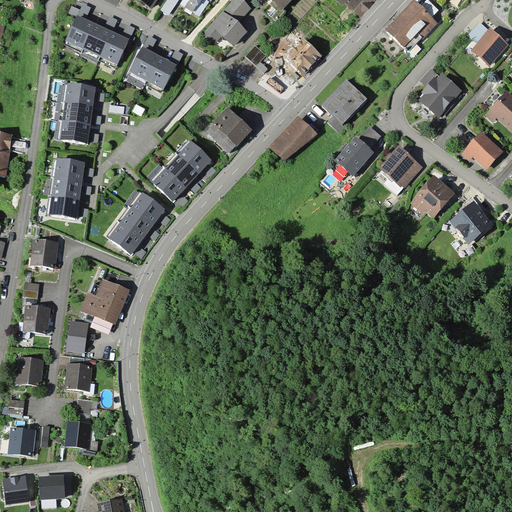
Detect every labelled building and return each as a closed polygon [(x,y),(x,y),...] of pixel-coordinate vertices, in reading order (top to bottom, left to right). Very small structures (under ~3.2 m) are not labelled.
[(158,0),(130,0),(149,13),(158,0)] [(203,0),(180,0),(196,10),(203,0)] [(250,11),(238,0),(234,0),(200,38),(211,49),(219,40),(231,51),(246,35),(236,26),(250,11)] [(293,0),(266,0),(265,2),(280,15),(293,0)] [(336,0),(343,6),(345,4),(360,17),(375,0),(336,0)] [(437,27),(413,3),(383,34),(403,53),(418,37),(423,41),(437,27)] [(86,25),(79,21),(69,42),(117,64),(126,43),(118,40),(102,32),(86,25)] [(301,67),(335,31),(325,21),(290,57),(301,67)] [(469,37),(477,44),(488,31),(479,24),(469,37)] [(508,45),(489,29),(488,31),(477,44),(470,51),(489,67),(508,45)] [(266,58),(255,49),(245,61),(256,70),(266,58)] [(152,56),(144,51),(133,71),(163,88),(174,67),(167,63),(152,56)] [(462,95),(440,77),(418,103),(440,121),(462,95)] [(368,104),(345,82),(321,107),(343,129),(368,104)] [(93,89),(70,85),(62,137),(86,140),(87,134),(89,115),(91,100),(93,89)] [(488,112),(511,134),(511,133),(511,99),(505,93),(488,112)] [(250,130),(229,112),(209,134),(229,153),(250,130)] [(320,136),(297,120),(268,150),(284,165),(320,136)] [(369,128),(358,141),(370,151),(381,139),(369,128)] [(12,134),(0,132),(0,175),(6,176),(10,150),(12,134)] [(503,154),(481,133),(465,151),(487,171),(503,154)] [(372,156),(353,139),(332,162),(351,179),(372,156)] [(211,159),(192,142),(154,183),(173,200),(178,194),(190,181),(202,169),(211,159)] [(421,168),(398,148),(378,170),(402,190),(421,168)] [(83,164),(59,161),(52,212),(75,216),(77,208),(79,189),(82,172),(83,164)] [(454,195),(433,177),(412,203),(433,221),(454,195)] [(165,208),(144,192),(109,239),(130,254),(136,247),(147,232),(158,218),(165,208)] [(473,203),(449,223),(469,247),(493,227),(473,203)] [(57,244),(32,242),(30,267),(55,269),(57,244)] [(95,299),(87,296),(80,313),(114,328),(128,293),(102,282),(95,299)] [(24,283),(23,297),(38,299),(39,284),(24,283)] [(50,309),(24,307),(21,335),(47,337),(50,309)] [(88,324),(70,321),(66,351),(84,354),(88,324)] [(43,360),(19,357),(16,384),(40,387),(43,360)] [(92,368),(66,365),(63,391),(89,394),(92,368)] [(25,401),(9,399),(7,414),(23,416),(25,401)] [(92,401),(77,400),(77,413),(92,414),(92,401)] [(91,426),(67,424),(65,449),(89,451),(91,426)] [(34,433),(9,430),(5,455),(31,458),(34,433)] [(117,438),(118,445),(125,443),(124,437),(117,438)] [(39,476),(40,499),(65,497),(65,494),(71,494),(70,477),(63,477),(63,474),(39,476)] [(26,475),(3,478),(6,505),(29,502),(26,475)] [(96,511),(124,511),(121,499),(95,505),(96,511)]
